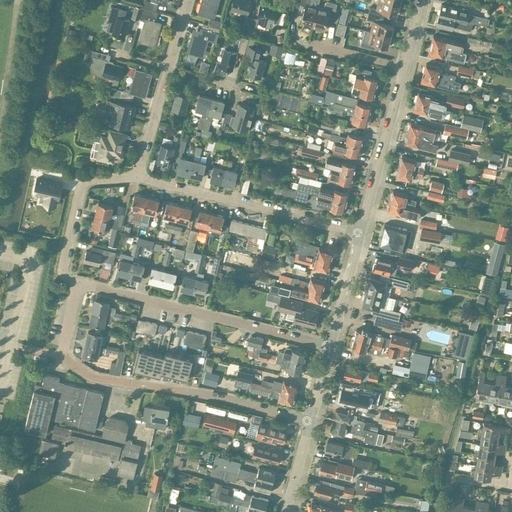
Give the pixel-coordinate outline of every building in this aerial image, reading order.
[(140,18),(146,20),(146,19),(155,22),(156,18),(158,12),(156,11),(158,3),(146,0),(144,0),(142,7),(143,7),(140,18)] [(214,17),(218,0),(202,0),(199,13),(214,17)] [(248,15),(252,2),(245,0),(233,0),(231,10),(248,15)] [(313,27),(318,7),(311,5),(311,0),(301,0),(299,10),(304,12),(301,24),(313,27)] [(397,15),(399,4),(385,0),(378,0),(377,9),(370,7),(369,13),(381,16),(383,11),(397,15)] [(324,8),(318,7),(313,27),(325,30),(328,18),(333,20),(338,3),(330,1),(328,2),(326,3),(325,4),(324,8)] [(277,11),(278,9),(261,4),(258,17),(259,18),(258,22),(272,26),(273,22),(274,22),(279,23),(282,12),(277,11)] [(475,15),(469,14),(469,10),(442,4),(439,14),(473,23),(488,26),(490,19),(475,15)] [(126,36),(130,20),(124,19),(126,10),(112,5),(107,22),(115,24),(113,33),(126,36)] [(142,7),(135,5),(132,17),(139,19),(142,7)] [(380,22),(381,16),(369,13),(367,19),(373,21),(371,31),(391,36),(394,26),(380,22)] [(471,31),(473,23),(439,14),(436,25),(452,30),(453,27),(471,31)] [(248,29),(252,17),(245,15),(242,27),(248,29)] [(255,31),(258,19),(252,17),(248,29),(255,31)] [(210,18),(208,25),(220,28),(222,22),(210,18)] [(154,27),(156,22),(155,22),(146,19),(146,20),(140,41),(155,45),(160,28),(154,27)] [(220,28),(208,25),(203,23),(200,33),(199,33),(197,38),(192,36),(187,53),(202,57),(207,40),(216,42),(220,28)] [(388,47),(391,36),(371,31),(368,41),(362,39),(360,46),(372,49),(374,43),(388,47)] [(434,35),(431,44),(463,52),(465,43),(434,35)] [(241,36),(236,51),(244,53),(249,39),(241,36)] [(480,39),(468,37),(466,44),(479,47),(480,39)] [(283,45),(273,43),(271,51),(281,54),(283,45)] [(467,53),(463,52),(431,44),(429,53),(444,57),(465,62),(467,53)] [(261,78),(266,61),(259,59),(261,50),(249,46),(246,56),(253,58),(248,74),(261,78)] [(237,54),(224,50),(220,63),(217,62),(213,73),(226,77),(228,69),(232,70),(237,54)] [(285,62),(294,64),(296,53),(287,51),(285,62)] [(119,79),(123,66),(107,62),(108,59),(94,55),(92,65),(91,66),(92,68),(92,69),(94,71),(95,72),(96,73),(98,73),(112,77),(110,83),(117,85),(119,79)] [(329,89),(335,60),(322,57),(319,71),(324,73),(321,87),(329,89)] [(440,72),(442,67),(426,63),(424,73),(449,79),(455,81),(456,75),(449,74),(440,72)] [(459,65),(457,74),(472,77),(474,68),(459,65)] [(370,77),(367,76),(369,69),(359,67),(354,82),(355,83),(377,89),(379,79),(370,77)] [(145,77),(147,73),(137,70),(131,89),(126,88),(125,91),(121,90),(119,98),(120,98),(121,98),(132,100),(134,93),(145,96),(150,79),(145,77)] [(459,92),(461,82),(455,81),(449,79),(424,73),(421,82),(459,92)] [(374,98),(377,89),(355,83),(352,92),(374,98)] [(119,98),(121,90),(111,87),(109,95),(119,98)] [(185,113),(190,96),(177,92),(172,109),(185,113)] [(419,92),(416,102),(441,108),(446,109),(447,105),(445,104),(433,101),(434,96),(419,92)] [(372,106),(356,102),(346,100),(347,96),(337,93),(335,102),(328,104),(328,105),(354,112),(369,116),(372,106)] [(208,113),(212,98),(200,94),(196,109),(203,111),(199,128),(204,129),(207,118),(208,113)] [(466,99),(448,94),(445,104),(447,105),(463,109),(466,99)] [(221,116),(225,101),(212,98),(208,113),(207,118),(212,119),(213,114),(221,116)] [(130,118),(131,114),(134,114),(136,106),(108,99),(106,107),(114,109),(110,123),(130,128),(132,119),(130,118)] [(446,109),(441,108),(416,102),(414,111),(429,115),(430,113),(444,117),(446,109)] [(72,109),(51,104),(48,113),(69,119),(72,109)] [(248,130),(254,108),(239,104),(235,116),(232,115),(230,125),(248,130)] [(342,116),(344,109),(334,106),(332,113),(342,116)] [(226,112),(221,127),(229,129),(230,125),(232,115),(233,114),(226,112)] [(369,116),(354,112),(351,122),(367,125),(369,116)] [(481,130),(484,118),(465,114),(462,125),(481,130)] [(189,119),(182,117),(179,127),(186,129),(189,119)] [(209,130),(212,119),(207,118),(204,129),(209,130)] [(333,130),(335,123),(323,119),(321,126),(333,130)] [(433,140),(436,129),(411,123),(408,133),(422,137),(433,140)] [(467,138),(469,128),(446,124),(445,133),(467,138)] [(125,139),(124,139),(126,133),(109,130),(108,137),(101,135),(96,159),(109,162),(111,155),(121,158),(125,139)] [(361,147),(363,137),(349,134),(348,137),(341,135),(332,132),(331,138),(336,140),(346,143),(361,147)] [(433,140),(422,137),(408,133),(405,144),(435,151),(438,141),(433,140)] [(182,137),(175,135),(172,144),(179,146),(182,137)] [(209,139),(207,149),(213,150),(215,140),(209,139)] [(359,156),(361,147),(346,143),(336,140),(333,149),(344,152),(359,156)] [(162,143),(157,161),(163,163),(161,168),(168,170),(170,165),(172,158),(176,159),(178,152),(179,146),(172,144),(172,145),(162,143)] [(179,164),(177,172),(190,175),(193,160),(194,155),(197,146),(191,145),(189,153),(189,154),(188,159),(181,157),(179,164)] [(319,158),(321,150),(303,146),(302,152),(308,153),(307,155),(319,158)] [(468,164),(470,154),(451,149),(448,159),(468,164)] [(491,151),(489,158),(500,161),(502,154),(491,151)] [(415,164),(417,160),(402,156),(401,158),(400,158),(399,161),(400,163),(399,166),(414,170),(424,172),(425,167),(420,166),(420,165),(415,164)] [(341,161),(341,162),(328,158),(325,167),(329,168),(330,168),(354,174),(356,165),(341,161)] [(458,163),(437,158),(436,165),(456,171),(458,163)] [(214,165),(210,180),(222,183),(228,160),(223,159),(221,167),(214,165)] [(193,160),(190,175),(202,178),(206,163),(193,160)] [(228,160),(222,183),(234,186),(236,177),(242,178),(242,176),(243,173),(238,171),(230,169),(232,161),(228,160)] [(414,170),(399,166),(398,170),(397,171),(396,174),(397,175),(396,177),(411,181),(412,177),(417,178),(417,177),(422,178),(424,172),(414,170)] [(351,184),(354,174),(330,168),(329,168),(325,167),(324,172),(325,174),(328,175),(328,178),(351,184)] [(317,180),(319,173),(302,168),(300,175),(317,180)] [(485,168),(485,177),(498,177),(498,168),(485,168)] [(41,176),(35,195),(56,202),(62,182),(41,176)] [(244,176),(240,192),(246,193),(250,178),(244,176)] [(442,193),(444,184),(432,180),(429,189),(442,193)] [(347,203),(349,193),(334,189),(333,191),(299,182),(297,189),(309,193),(313,194),(331,198),(347,203)] [(459,187),(459,196),(470,197),(471,188),(459,187)] [(306,202),(309,193),(297,189),(294,199),(306,202)] [(406,198),(407,194),(393,190),(392,192),(391,192),(390,196),(391,196),(390,201),(405,204),(415,207),(416,200),(406,198)] [(445,195),(429,191),(427,198),(443,202),(445,195)] [(143,211),(147,197),(135,193),(131,208),(137,210),(136,215),(134,214),(132,223),(140,225),(140,224),(141,220),(140,220),(141,216),(142,216),(143,211)] [(331,198),(313,194),(312,198),(317,199),(316,204),(344,212),(347,203),(331,198)] [(156,214),(160,200),(147,197),(143,211),(156,214)] [(423,210),(415,207),(405,204),(390,201),(389,204),(388,205),(387,208),(388,209),(387,211),(411,217),(413,211),(422,214),(423,210)] [(176,220),(180,205),(167,202),(164,217),(176,220)] [(98,203),(95,215),(110,218),(115,220),(117,214),(111,213),(113,206),(98,203)] [(119,205),(117,212),(125,214),(127,207),(119,205)] [(188,223),(192,208),(180,205),(176,220),(188,223)] [(208,228),(212,213),(200,210),(196,225),(208,228)] [(117,214),(115,220),(123,222),(125,214),(117,212),(117,214)] [(222,225),(225,216),(212,213),(208,228),(205,242),(211,243),(213,234),(220,235),(221,231),(227,233),(229,226),(222,225)] [(115,220),(110,218),(95,215),(92,227),(107,231),(108,227),(113,228),(115,220)] [(150,218),(142,216),(141,216),(140,220),(141,220),(140,224),(148,226),(150,218)] [(235,233),(238,221),(232,219),(229,231),(235,233)] [(438,222),(421,219),(420,226),(436,229),(438,222)] [(121,230),(123,222),(115,220),(113,228),(121,230)] [(241,234),(244,222),(238,221),(235,233),(241,234)] [(247,236),(250,224),(244,222),(241,234),(247,236)] [(173,229),(174,226),(167,224),(165,231),(174,233),(174,229),(173,229)] [(253,237),(256,225),(250,224),(247,236),(253,237)] [(398,232),(399,228),(384,224),(381,235),(414,243),(416,237),(398,232)] [(259,239),(262,227),(256,225),(253,237),(259,239)] [(509,227),(500,225),(496,238),(506,241),(509,227)] [(181,234),(182,228),(174,226),(173,229),(174,229),(174,233),(181,234)] [(265,240),(268,228),(262,227),(259,239),(265,240)] [(441,232),(422,228),(420,238),(439,242),(441,232)] [(194,251),(198,232),(191,230),(186,249),(194,251)] [(205,240),(207,233),(199,231),(197,239),(205,240)] [(277,234),(269,232),(267,242),(274,244),(277,234)] [(414,243),(381,235),(378,245),(393,249),(395,244),(413,249),(414,243)] [(505,244),(494,241),(492,250),(503,253),(505,244)] [(333,253),(334,251),(320,248),(320,246),(303,242),(300,254),(307,256),(331,262),(332,258),(334,257),(335,254),(333,253)] [(277,247),(264,244),(261,254),(274,258),(277,247)] [(113,260),(115,252),(101,248),(92,246),(90,251),(86,250),(84,261),(99,265),(101,259),(106,261),(107,258),(113,260)] [(217,246),(215,256),(221,257),(223,247),(217,246)] [(330,266),(331,262),(307,256),(300,254),(296,253),(294,261),(314,266),(313,269),(328,272),(329,270),(330,270),(331,266),(330,266)] [(217,269),(220,258),(215,257),(212,268),(217,269)] [(412,269),(414,261),(400,258),(398,264),(392,262),(392,261),(384,259),(384,260),(377,258),(376,262),(374,261),(372,269),(396,275),(397,271),(398,266),(412,269)] [(129,277),(133,262),(120,259),(117,274),(129,277)] [(141,280),(145,265),(133,262),(129,277),(141,280)] [(492,266),(487,267),(486,273),(497,276),(499,268),(492,266)] [(161,285),(165,270),(152,267),(149,282),(161,285)] [(173,288),(177,273),(165,270),(161,285),(173,288)] [(209,281),(203,279),(204,273),(202,273),(199,272),(197,278),(194,293),(205,296),(209,281)] [(194,293),(197,278),(185,275),(181,290),(194,293)] [(389,297),(392,285),(407,289),(409,281),(391,276),(389,282),(370,277),(369,282),(366,282),(365,286),(367,288),(367,291),(389,297)] [(494,278),(486,276),(481,292),(489,295),(494,278)] [(291,278),(290,283),(294,284),(308,287),(323,292),(324,287),(326,288),(327,284),(325,283),(326,281),(311,277),(310,282),(291,278)] [(323,292),(308,287),(294,284),(291,294),(305,298),(305,299),(320,302),(321,300),(323,300),(323,297),(322,296),(323,292)] [(289,297),(291,289),(279,286),(277,294),(289,297)] [(386,308),(389,297),(367,291),(366,293),(363,294),(362,298),(364,300),(363,304),(382,309),(381,315),(388,317),(399,320),(401,312),(386,308)] [(485,309),(487,298),(480,296),(478,307),(485,309)] [(314,326),(318,311),(301,307),(302,302),(282,297),(278,309),(288,312),(289,310),(299,313),(297,322),(314,326)] [(108,307),(109,302),(95,299),(92,311),(107,315),(113,316),(113,312),(114,309),(108,307)] [(113,316),(107,315),(92,311),(90,324),(104,327),(105,321),(111,322),(112,318),(113,316)] [(385,327),(388,317),(381,315),(378,325),(385,327)] [(478,329),(479,319),(472,318),(471,328),(478,329)] [(138,323),(136,331),(142,333),(145,321),(139,319),(138,321),(138,323)] [(145,321),(142,333),(148,335),(152,322),(145,321)] [(152,322),(148,335),(155,336),(158,324),(157,324),(152,322)] [(160,324),(158,331),(166,332),(168,326),(160,324)] [(177,329),(176,335),(184,337),(185,330),(177,329)] [(187,331),(184,343),(184,344),(191,345),(194,332),(188,330),(187,330),(187,331)] [(384,341),(385,337),(356,330),(354,339),(383,346),(383,345),(384,341)] [(459,330),(454,353),(468,357),(474,334),(459,330)] [(100,347),(103,335),(88,331),(86,344),(100,347)] [(194,332),(191,345),(197,347),(200,334),(194,332)] [(200,334),(197,347),(203,348),(205,339),(206,335),(200,334)] [(248,349),(249,349),(253,350),(254,346),(261,348),(263,338),(251,335),(248,349)] [(390,338),(385,337),(384,341),(383,345),(389,346),(389,345),(409,350),(411,341),(391,336),(390,338)] [(381,350),(383,346),(354,339),(352,348),(380,355),(381,350)] [(109,352),(109,349),(106,348),(100,347),(86,344),(83,356),(98,359),(99,353),(108,355),(109,352)] [(266,353),(260,352),(261,348),(254,346),(253,350),(249,349),(248,355),(267,360),(269,354),(266,353)] [(404,355),(405,351),(389,346),(387,354),(397,357),(398,354),(404,355)] [(307,353),(291,349),(287,348),(286,349),(285,349),(284,353),(278,351),(277,356),(304,363),(307,353)] [(139,349),(134,369),(143,372),(148,352),(139,349)] [(148,352),(143,372),(151,374),(157,354),(148,352)] [(157,354),(151,374),(160,376),(166,352),(165,356),(157,354)] [(166,352),(160,376),(161,376),(162,372),(170,375),(175,354),(166,352)] [(175,354),(170,375),(179,377),(184,357),(175,354)] [(269,354),(267,360),(276,363),(276,361),(282,363),(281,367),(286,368),(286,370),(301,374),(304,363),(277,356),(269,354)] [(415,354),(413,363),(412,363),(409,375),(425,379),(430,358),(415,354)] [(184,357),(179,377),(188,379),(193,359),(184,357)] [(411,367),(394,364),(393,372),(409,375),(411,367)] [(362,370),(362,372),(346,368),(344,378),(360,381),(361,378),(377,382),(379,373),(369,371),(369,372),(362,370)] [(254,375),(238,371),(236,379),(252,383),(254,375)] [(486,402),(489,382),(484,381),(486,372),(480,371),(476,396),(481,397),(481,401),(486,402)] [(216,387),(219,375),(206,372),(203,383),(216,387)] [(36,383),(35,389),(25,429),(27,429),(20,459),(34,462),(37,450),(39,451),(39,453),(55,457),(58,441),(67,443),(66,447),(118,459),(121,460),(117,474),(133,478),(141,445),(131,443),(132,440),(126,438),(129,425),(126,420),(111,417),(106,420),(103,436),(55,424),(53,433),(47,432),(50,419),(95,430),(104,392),(59,381),(60,377),(45,373),(42,384),(36,383)] [(497,400),(501,375),(497,374),(495,383),(489,382),(486,402),(491,403),(492,399),(497,400)] [(507,405),(511,385),(505,384),(507,376),(501,375),(497,400),(503,401),(502,405),(507,405)] [(298,386),(299,384),(284,380),(284,382),(274,380),(274,382),(263,379),(262,385),(296,394),(297,391),(298,390),(299,387),(298,386)] [(296,394),(262,385),(252,383),(250,391),(280,398),(279,401),(294,405),(294,403),(295,402),(296,399),(295,398),(296,394)] [(344,386),(341,395),(378,404),(381,393),(344,386)] [(425,419),(438,420),(440,402),(435,402),(435,408),(427,407),(425,419)] [(145,406),(143,419),(147,420),(146,425),(166,429),(167,421),(168,421),(170,408),(153,405),(153,407),(145,406)] [(187,424),(196,425),(198,409),(189,408),(187,424)] [(368,429),(370,422),(350,417),(351,414),(336,410),(333,420),(368,429)] [(406,417),(381,411),(378,421),(395,425),(396,424),(403,426),(406,417)] [(203,424),(238,433),(240,424),(224,419),(206,414),(203,424)] [(254,414),(253,421),(262,423),(264,416),(254,414)] [(368,429),(333,420),(331,430),(345,434),(346,431),(365,436),(363,442),(375,444),(378,432),(368,429)] [(509,427),(484,423),(483,428),(479,428),(478,433),(498,436),(499,431),(508,432),(509,427)] [(283,443),(287,431),(260,424),(256,439),(276,444),(276,442),(283,443)] [(415,430),(397,427),(395,435),(413,438),(415,430)] [(497,442),(498,436),(478,433),(477,438),(481,439),(480,444),(505,448),(506,443),(497,442)] [(228,447),(231,438),(222,435),(219,443),(228,447)] [(405,443),(406,437),(396,435),(395,441),(405,443)] [(344,443),(344,444),(328,440),(325,452),(341,456),(341,455),(350,457),(353,445),(344,443)] [(496,452),(504,453),(505,448),(480,444),(479,449),(475,449),(474,454),(495,457),(496,452)] [(281,452),(266,447),(256,445),(253,457),(278,463),(281,452)] [(494,463),(495,457),(474,454),(473,459),(477,459),(476,465),(501,469),(502,464),(494,463)] [(354,457),(352,465),(371,469),(372,462),(354,457)] [(224,458),(221,467),(250,475),(273,482),(276,471),(260,467),(258,473),(251,471),(239,468),(241,462),(224,458)] [(354,466),(339,462),(338,466),(322,462),(320,472),(336,476),(336,474),(351,478),(354,466)] [(237,477),(249,480),(256,482),(254,488),(270,492),(273,482),(250,475),(221,467),(213,465),(210,475),(236,482),(237,477)] [(492,473),(500,474),(501,469),(476,465),(475,471),(471,470),(470,475),(491,479),(492,473)] [(163,475),(155,473),(151,489),(159,491),(160,491),(163,475)] [(114,487),(116,481),(100,476),(98,482),(114,487)] [(385,485),(367,480),(365,488),(383,491),(385,485)] [(331,487),(317,484),(314,493),(330,497),(331,494),(339,496),(343,495),(353,498),(354,489),(344,487),(344,486),(332,483),(331,487)] [(158,497),(159,491),(151,489),(149,496),(158,497)] [(231,501),(232,495),(220,492),(217,503),(241,510),(240,511),(265,511),(266,510),(242,504),(231,501)] [(250,500),(232,495),(231,501),(242,504),(266,510),(269,499),(252,495),(250,500)] [(454,511),(457,498),(451,496),(449,504),(443,503),(441,511),(454,511)] [(467,511),(468,507),(462,506),(463,499),(457,498),(454,511),(467,511)] [(480,511),(482,502),(476,501),(474,508),(468,507),(467,511),(480,511)] [(493,511),(487,510),(489,503),(482,502),(480,511),(493,511)] [(340,511),(322,506),(322,505),(319,504),(319,505),(311,503),(309,511),(340,511)] [(349,511),(360,511),(362,506),(346,503),(344,511),(349,511)]
